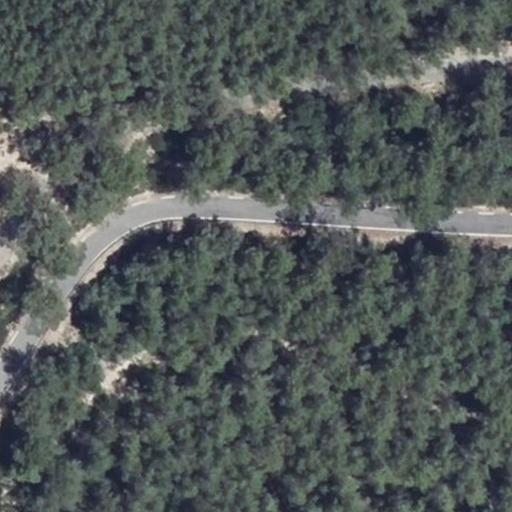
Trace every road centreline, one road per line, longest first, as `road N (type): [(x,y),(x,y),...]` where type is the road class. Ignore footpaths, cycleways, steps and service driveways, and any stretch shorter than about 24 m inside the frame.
road 1 (tertiary): [(0,378),(93,242),(148,207),(240,204),(511,222)]
road 2 (unclassified): [(0,248),(55,176),(133,121),(279,84),(511,46)]
